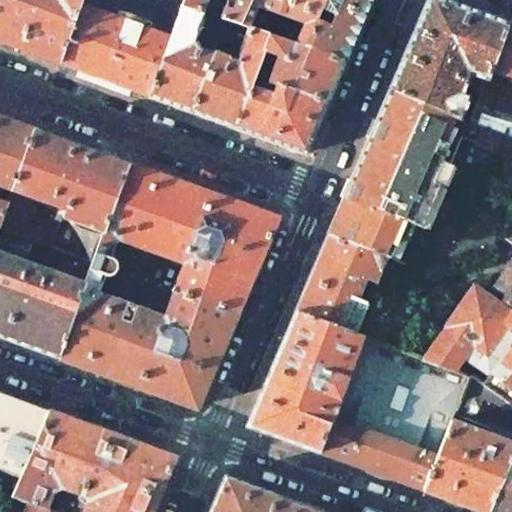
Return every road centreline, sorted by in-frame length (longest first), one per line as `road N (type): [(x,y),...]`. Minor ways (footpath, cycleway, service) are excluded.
road 1 (residential): [(0,78),(314,192)]
road 2 (residential): [(211,439),(314,192)]
road 3 (residential): [(0,362),(211,439)]
road 4 (residential): [(314,192),(399,0)]
road 5 (residential): [(211,439),(403,511)]
